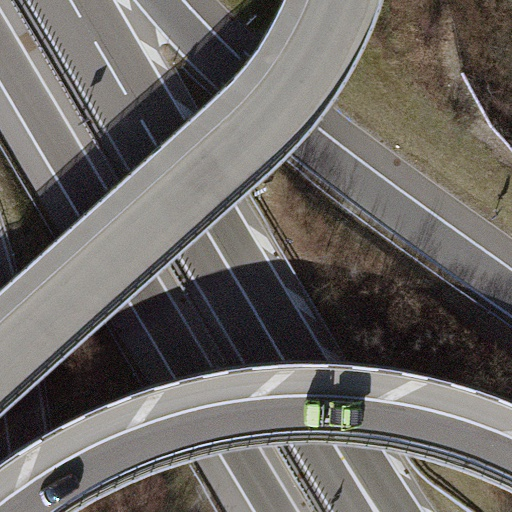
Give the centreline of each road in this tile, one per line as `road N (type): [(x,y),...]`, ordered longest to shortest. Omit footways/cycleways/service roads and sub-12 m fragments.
road 1 (motorway): [(374,506),(71,0)]
road 2 (motorway): [(0,43),(276,511)]
road 3 (motorway): [(511,455),(409,422),(254,416),(123,454),(23,511)]
road 4 (residential): [(344,0),(311,68),(267,122),(0,366)]
road 5 (motorway): [(511,292),(312,146),(163,0)]
road 6 (motorway): [(0,286),(35,511)]
